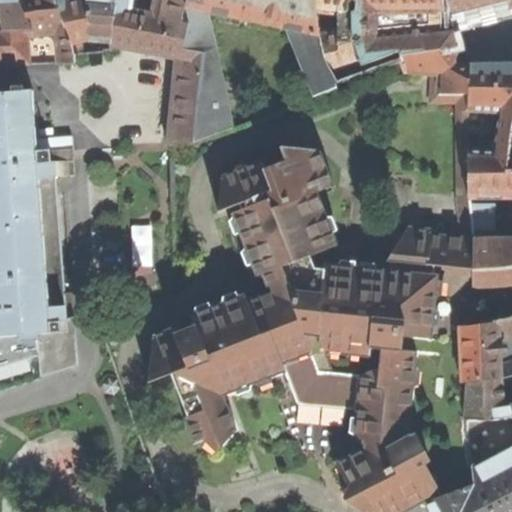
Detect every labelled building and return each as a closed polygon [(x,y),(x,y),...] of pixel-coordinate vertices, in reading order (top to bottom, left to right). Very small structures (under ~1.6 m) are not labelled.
[(0,0),(0,14),(3,30),(34,29),(21,3),(20,0),(0,0)] [(20,0),(21,3),(34,29),(35,30),(36,35),(56,32),(59,63),(74,62),(73,51),(66,28),(56,0),(20,0)] [(56,0),(66,28),(67,28),(73,45),(89,41),(86,0),(73,0),(63,2),(62,0),(56,0)] [(116,0),(86,0),(89,41),(95,41),(95,49),(110,50),(110,47),(111,47),(116,0)] [(187,5),(187,0),(116,0),(111,47),(176,58),(168,146),(195,143),(195,141),(204,53),(182,47),(189,24),(182,22),(187,5)] [(191,0),(190,5),(187,5),(182,22),(189,24),(182,47),(204,53),(195,141),(233,128),(208,9),(285,26),(314,97),(338,88),(329,69),(328,65),(320,35),(319,33),(315,32),(311,10),(311,0),(191,0)] [(316,0),(316,6),(317,14),(338,15),(338,31),(320,35),(328,65),(329,69),(345,64),(350,76),(362,72),(357,57),(358,56),(352,32),(351,13),(353,13),(354,0),(316,0)] [(354,0),(353,13),(351,13),(352,32),(358,56),(362,66),(390,56),(391,61),(398,59),(411,54),(454,47),(457,47),(452,29),(445,31),(444,27),(440,28),(441,14),(442,12),(440,0),(354,0)] [(440,0),(442,12),(444,27),(445,31),(452,29),(450,24),(510,8),(507,0),(440,0)] [(0,65),(30,64),(28,36),(36,35),(35,30),(34,29),(3,30),(0,29),(0,65)] [(469,112),(471,65),(457,65),(455,57),(454,47),(411,54),(398,59),(404,75),(409,75),(409,74),(431,75),(431,104),(457,104),(457,194),(462,237),(475,238),(475,269),(504,268),(511,266),(511,171),(510,172),(507,172),(470,172),(469,151),(468,113),(469,112)] [(511,65),(503,65),(471,65),(469,112),(499,113),(494,151),(469,151),(470,172),(507,172),(511,134),(511,65)] [(0,364),(36,354),(35,342),(65,341),(55,163),(38,163),(33,91),(0,93),(0,364)] [(361,511),(406,511),(427,502),(428,500),(442,495),(425,464),(430,461),(416,435),(410,434),(417,352),(402,351),(403,337),(432,339),(439,275),(438,275),(438,267),(474,271),(475,269),(475,238),(462,237),(432,234),(432,229),(409,227),(387,262),(391,263),(390,270),(324,264),(323,269),(315,269),(310,256),(338,246),(318,193),(334,187),(321,151),(280,148),(285,161),(266,168),(263,160),(222,175),(219,213),(239,205),(241,210),(231,214),(256,277),(262,275),(268,293),(248,301),(245,293),(191,314),(194,325),(175,333),(173,327),(154,335),(149,383),(171,374),(188,416),(184,418),(194,444),(214,436),(219,449),(237,430),(224,396),(285,373),(298,405),(356,410),(353,442),(361,443),(363,448),(336,462),(354,496),(345,500),(361,511)] [(135,225),(136,265),(156,264),(155,225),(135,225)] [(511,318),(499,321),(498,324),(487,326),(471,328),(461,327),(463,382),(468,382),(501,379),(510,378),(511,377),(511,318)] [(511,407),(503,409),(502,389),(511,389),(510,378),(501,379),(468,382),(466,419),(505,419),(511,418),(511,407)] [(511,511),(511,447),(471,467),(473,483),(442,495),(428,500),(427,502),(431,511),(511,511)] [(148,511),(163,511),(160,501),(146,504),(148,511)]
